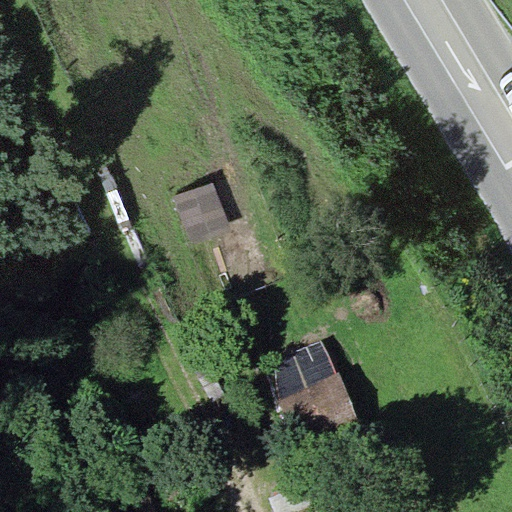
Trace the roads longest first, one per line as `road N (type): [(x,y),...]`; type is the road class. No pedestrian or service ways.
road 1 (track): [(241,511),(4,0)]
road 2 (primary): [(426,0),(511,141)]
